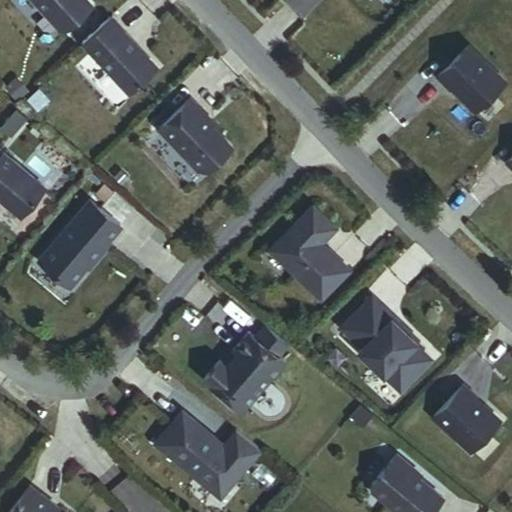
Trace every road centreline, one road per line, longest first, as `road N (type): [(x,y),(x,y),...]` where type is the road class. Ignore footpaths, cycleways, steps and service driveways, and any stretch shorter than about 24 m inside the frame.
road 1 (residential): [(0,354),(43,381),(88,380),(325,130)]
road 2 (residential): [(325,130),(511,317)]
road 3 (residential): [(200,0),(325,130)]
